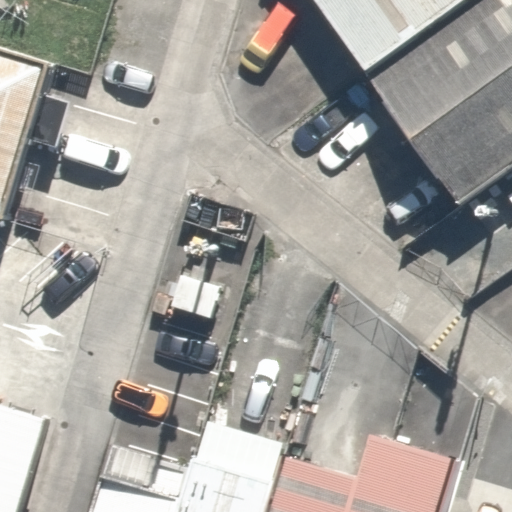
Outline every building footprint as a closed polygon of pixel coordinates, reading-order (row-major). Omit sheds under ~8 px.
[(175,0),(119,0),(105,45),(156,61),(175,0)] [(321,0),(370,68),(464,0),(321,0)] [(511,0),(464,0),(370,68),(464,204),(511,167),(511,0)] [(0,111),(18,55),(0,49),(0,111)] [(0,511),(34,401),(0,390),(0,511)] [(72,511),(245,511),(267,441),(189,418),(166,496),(85,472),(72,511)] [(272,451),(253,511),(422,511),(440,450),(355,426),(343,471),(272,451)] [(460,457),(440,450),(422,511),(496,511),(502,490),(454,477),(460,457)]
